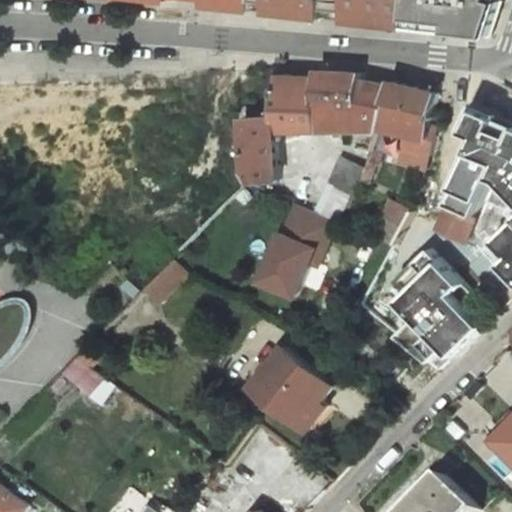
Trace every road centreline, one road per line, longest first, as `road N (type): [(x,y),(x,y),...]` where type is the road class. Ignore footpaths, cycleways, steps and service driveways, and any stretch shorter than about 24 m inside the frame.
road 1 (unclassified): [(509,60),(0,23)]
road 2 (residential): [(511,326),(334,511)]
